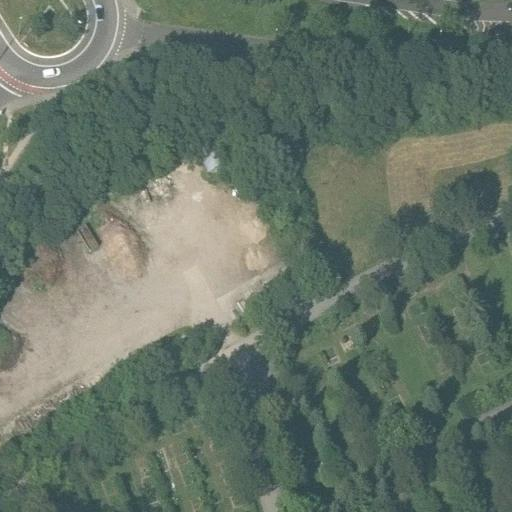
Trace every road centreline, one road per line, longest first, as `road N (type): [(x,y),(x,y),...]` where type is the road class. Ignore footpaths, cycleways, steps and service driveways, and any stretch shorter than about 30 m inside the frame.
road 1 (trunk): [(511,16),(363,0)]
road 2 (tertiary): [(17,73),(48,81),(85,69),(108,33),(105,0)]
